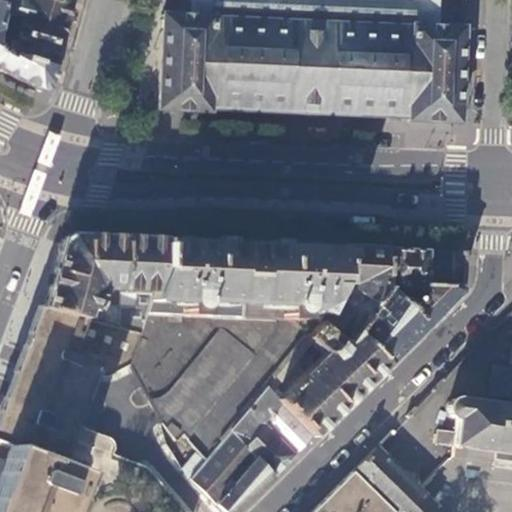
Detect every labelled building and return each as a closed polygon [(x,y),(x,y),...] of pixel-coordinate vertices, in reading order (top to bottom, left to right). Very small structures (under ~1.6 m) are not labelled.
[(27,0),(27,1),(22,0),(0,0),(0,2),(1,3),(22,10),(66,21),(70,5),(71,0),(27,0)] [(175,0),(175,14),(163,14),(159,108),(188,109),(210,110),(210,108),(310,112),(387,115),(408,116),(408,118),(457,120),(461,27),(450,26),(450,11),(450,0),(175,0)] [(64,27),(66,21),(22,10),(1,3),(0,11),(0,13),(10,16),(10,13),(21,16),(18,28),(18,31),(60,43),(64,27)] [(10,25),(18,28),(21,16),(10,13),(10,16),(10,25)] [(57,55),(60,43),(18,31),(18,28),(10,25),(9,28),(6,42),(8,43),(14,45),(12,54),(54,67),(57,55)] [(10,59),(12,54),(14,45),(8,43),(4,56),(10,59)] [(4,56),(0,54),(0,71),(15,79),(38,91),(49,87),(54,67),(12,54),(10,59),(4,56)] [(51,277),(43,308),(115,327),(117,306),(133,306),(134,288),(153,290),(160,269),(162,238),(122,236),(111,235),(72,233),(59,243),(51,277)] [(179,238),(162,238),(160,269),(153,290),(145,312),(290,320),(305,336),(317,320),(322,314),(336,281),(338,246),(302,244),(179,238)] [(368,247),(338,246),(336,281),(354,284),(354,289),(351,288),(340,304),(344,307),(327,329),(344,343),(352,331),(353,332),(365,314),(370,306),(384,286),(385,248),(368,247)] [(418,250),(385,248),(384,286),(403,286),(403,292),(413,300),(406,309),(424,327),(459,293),(462,252),(418,250)] [(406,309),(384,286),(370,306),(373,309),(373,312),(375,314),(371,319),(365,314),(353,332),(386,365),(409,342),(424,327),(406,309)] [(117,306),(115,327),(138,333),(145,312),(153,290),(134,288),(133,306),(117,306)] [(115,327),(43,308),(29,349),(90,375),(105,379),(128,368),(138,333),(115,327)] [(290,320),(145,312),(138,333),(128,368),(130,367),(135,375),(149,401),(162,426),(174,441),(181,438),(196,453),(204,461),(229,429),(247,408),(265,386),(305,336),(290,320)] [(327,329),(317,320),(305,336),(323,352),(277,398),(276,399),(282,405),(313,436),(353,397),(386,365),(353,332),(352,331),(344,343),(327,329)] [(511,396),(511,349),(495,348),(489,394),(511,396)] [(90,375),(29,349),(25,360),(22,366),(84,390),(87,383),(90,375)] [(79,405),(84,390),(22,366),(20,372),(19,375),(15,384),(77,409),(79,405)] [(77,409),(15,384),(12,394),(9,402),(71,426),(75,415),(77,409)] [(277,398),(265,386),(247,408),(265,425),(282,405),(276,399),(277,398)] [(473,402),(451,399),(447,404),(446,412),(451,416),(456,417),(454,434),(453,446),(465,448),(511,454),(511,408),(501,407),(501,403),(473,399),(473,402)] [(184,511),(145,470),(139,466),(110,456),(113,446),(107,440),(71,426),(9,402),(2,418),(0,423),(0,511),(184,511)] [(295,454),(313,436),(282,405),(265,425),(295,454)] [(265,425),(247,408),(229,429),(269,479),(278,471),(295,454),(265,425)] [(269,479),(229,429),(204,461),(187,481),(221,511),(235,511),(247,501),(269,479)] [(459,504),(465,448),(453,446),(454,434),(436,432),(428,488),(441,503),(459,504)] [(392,511),(428,511),(434,507),(375,448),(362,461),(352,471),(392,511)] [(196,453),(181,471),(187,481),(204,461),(196,453)] [(392,511),(352,471),(310,511),(392,511)]
